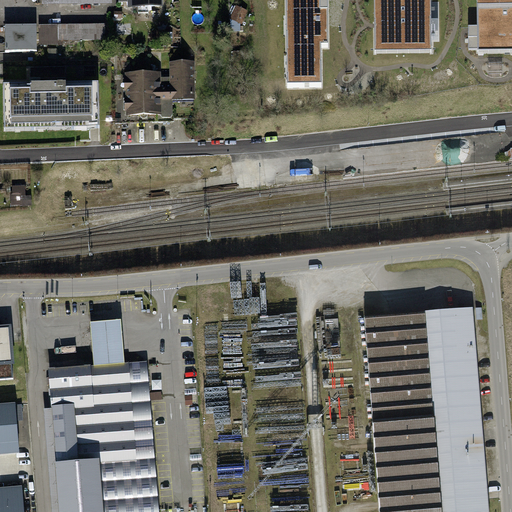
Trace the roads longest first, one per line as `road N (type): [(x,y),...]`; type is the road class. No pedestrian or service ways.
road 1 (unclassified): [(0,157),(511,120)]
road 2 (unclassified): [(0,289),(481,245)]
road 3 (unclassified): [(481,245),(492,284),(511,511)]
road 4 (unknown): [(311,263),(324,511)]
